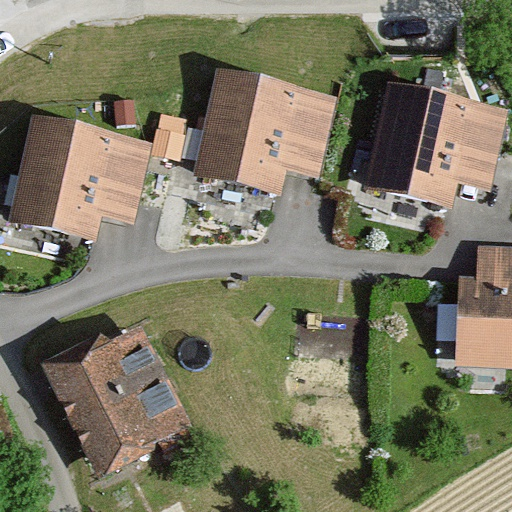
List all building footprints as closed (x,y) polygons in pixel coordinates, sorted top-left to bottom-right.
[(334,108),(222,79),(193,189),(279,211),(286,183),(286,182),(313,189),(334,108)] [(502,123),(390,94),(361,204),(447,226),(454,199),(454,197),(482,204),(502,123)] [(146,155),(33,126),(5,236),(90,258),(97,231),(98,229),(125,236),(146,155)] [(511,264),(471,262),(469,290),(467,290),(458,289),(452,380),(511,383),(511,264)] [(126,329),(36,375),(46,395),(93,487),(183,441),(126,329)]
